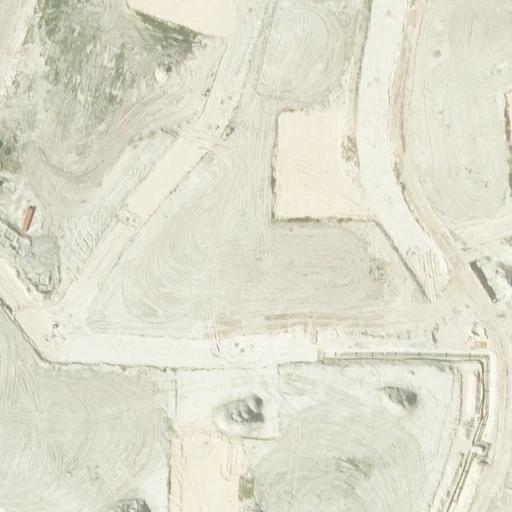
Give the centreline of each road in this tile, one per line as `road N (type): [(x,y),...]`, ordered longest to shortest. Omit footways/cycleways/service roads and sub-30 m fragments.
road 1 (residential): [(54,335),(101,353),(143,357),(474,355)]
road 2 (residential): [(54,335),(214,114),(258,0)]
road 3 (residential): [(380,0),(371,97),(375,164),(474,355)]
road 4 (residential): [(474,355),(474,424),(447,511)]
